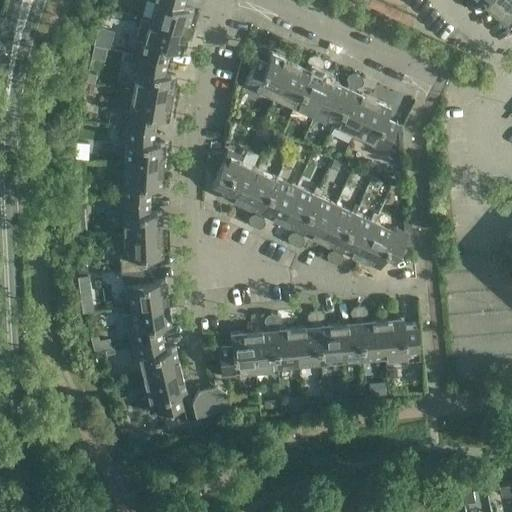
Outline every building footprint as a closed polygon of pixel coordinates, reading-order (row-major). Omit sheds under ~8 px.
[(154,0),(149,19),(187,30),(193,8),(183,5),(183,0),(154,0)] [(181,51),(187,30),(141,17),(135,38),(139,39),(136,53),(162,59),(165,47),(181,51)] [(267,61),(256,56),(256,55),(243,49),(234,80),(254,90),(256,86),(275,96),(292,60),(272,51),(267,61)] [(162,59),(136,53),(135,52),(133,69),(137,69),(134,90),(171,96),(175,74),(159,71),(162,59)] [(307,67),(292,60),(275,96),(295,105),(318,55),(314,53),(308,54),(306,58),(308,65),(307,67)] [(318,55),(295,105),(314,114),(331,79),(315,71),(317,67),(322,66),(324,62),(322,57),(318,55)] [(346,86),(331,79),(314,114),(334,123),(357,73),(353,71),(348,73),(346,77),(348,82),(346,86)] [(357,73),(334,123),(353,132),(370,97),(354,90),(356,86),(361,84),(363,80),(361,76),(357,73)] [(171,96),(134,90),(130,111),(126,110),(123,125),(155,129),(157,116),(167,118),(171,96)] [(390,106),(370,97),(353,132),(373,141),(371,144),(383,150),(388,140),(397,122),(385,116),(390,106)] [(388,140),(402,146),(400,123),(397,122),(388,140)] [(155,129),(123,125),(122,140),(126,140),(125,161),(163,165),(165,142),(154,141),(155,129)] [(240,154),(228,148),(217,172),(220,180),(226,182),(221,192),(241,202),(257,167),(238,158),(240,154)] [(163,165),(125,161),(123,183),(119,183),(118,198),(150,198),(151,186),(162,187),(163,165)] [(257,167),(241,202),(257,209),(255,212),(250,214),(248,217),(250,223),(254,225),(277,176),(257,167)] [(296,185),(277,176),(254,225),(258,227),(263,226),(266,221),(263,216),(265,213),(280,220),(296,185)] [(296,185),(280,220),(295,227),(293,231),(289,232),(287,235),(289,242),(293,244),(319,187),(315,185),(311,192),(296,185)] [(319,187),(293,244),(296,245),(303,243),(305,239),(303,233),(304,231),(319,238),(335,204),(320,196),(323,188),(319,187)] [(150,198),(118,198),(119,213),(123,213),(124,234),(162,232),(161,210),(150,211),(150,198)] [(335,204),(319,238),(334,245),(333,248),(328,250),(326,253),(328,260),(332,261),(359,205),(353,202),(349,210),(335,204)] [(359,205),(332,261),(336,263),(341,261),(344,257),(342,252),(343,249),(358,256),(375,222),(356,213),(360,206),(359,205)] [(393,231),(375,222),(358,256),(379,266),(383,256),(395,261),(407,235),(411,235),(409,215),(401,217),(403,230),(395,226),(393,231)] [(162,232),(124,234),(124,255),(121,256),(121,265),(111,265),(110,270),(113,271),(152,268),(152,255),(162,255),(162,232)] [(152,268),(113,271),(113,274),(121,273),(123,286),(127,285),(130,307),(168,301),(164,279),(154,280),(152,268)] [(168,301),(130,307),(133,328),(129,328),(130,336),(119,338),(120,345),(131,343),(162,337),(160,324),(171,322),(168,301)] [(358,305),(353,305),(350,310),(350,314),(354,317),(355,321),(338,323),(342,361),(363,359),(358,305)] [(367,308),(363,305),(358,305),(363,359),(385,357),(381,319),(365,320),(364,316),(367,312),(367,308)] [(324,312),(320,308),(315,309),(320,363),(342,361),(338,323),(321,324),(321,321),(324,316),(324,312)] [(315,309),(311,309),(307,314),(308,319),(311,322),(312,325),(295,326),(299,365),(320,363),(315,309)] [(281,316),(277,312),(272,313),(277,367),(299,365),(295,326),(278,328),(278,325),(281,320),(281,316)] [(272,313),(267,313),(264,317),(265,322),(269,325),(269,329),(252,330),(256,369),(277,367),(272,313)] [(403,316),(381,319),(385,357),(406,355),(407,359),(420,357),(417,332),(416,321),(404,322),(403,316)] [(234,371),(256,369),(252,330),(230,333),(231,344),(219,345),(222,376),(235,375),(234,371)] [(162,337),(131,343),(135,358),(139,357),(144,377),(181,368),(175,347),(165,349),(162,337)] [(181,368),(144,377),(149,398),(145,399),(148,412),(174,406),(170,394),(186,390),(181,368)] [(511,482),(501,485),(502,495),(511,493),(511,482)] [(475,500),(473,490),(462,492),(464,502),(475,500)] [(464,502),(462,492),(450,494),(452,505),(464,502)] [(426,509),(424,499),(412,501),(414,511),(426,509)] [(412,511),(414,511),(412,501),(400,504),(401,511),(412,511)]
